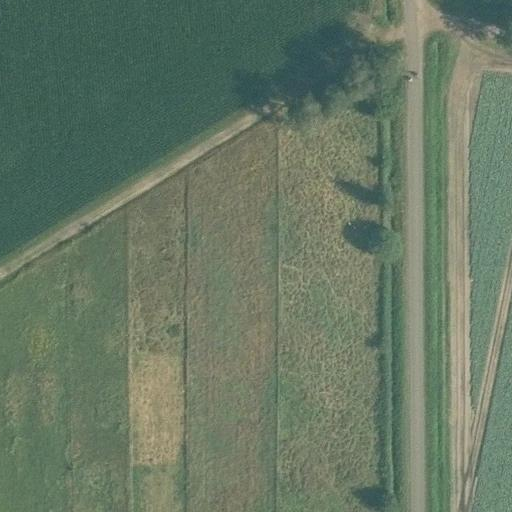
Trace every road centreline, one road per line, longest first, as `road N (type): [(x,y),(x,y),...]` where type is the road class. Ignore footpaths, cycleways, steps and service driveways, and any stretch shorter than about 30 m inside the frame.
road 1 (track): [(511,28),(434,20),(413,30),(349,62),(0,284)]
road 2 (unclassified): [(421,511),(410,0)]
